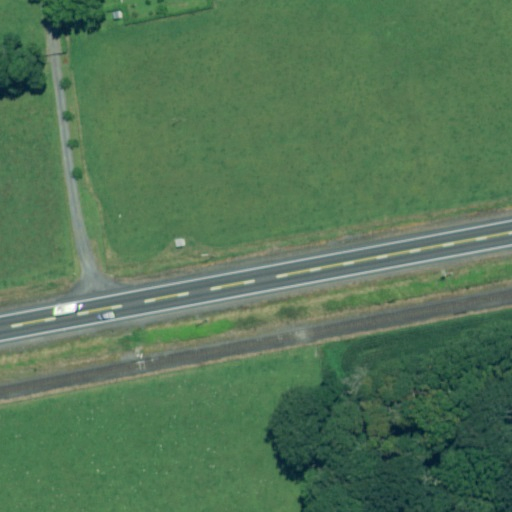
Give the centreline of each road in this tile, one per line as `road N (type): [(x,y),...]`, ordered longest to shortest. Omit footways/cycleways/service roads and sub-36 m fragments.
road 1 (primary): [(0,328),(511,232)]
road 2 (track): [(71,59),(118,306)]
